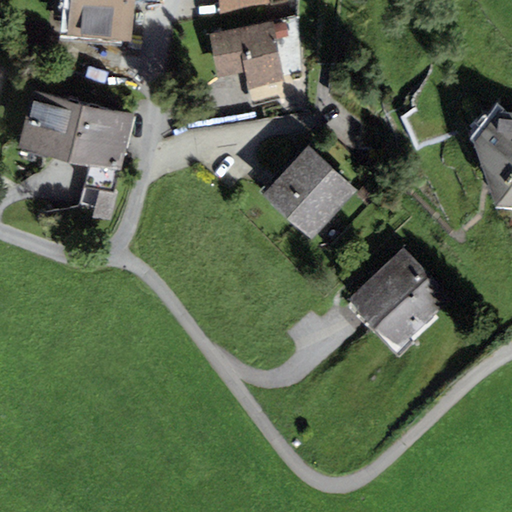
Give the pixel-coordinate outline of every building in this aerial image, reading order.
[(70,0),(67,35),(131,41),(134,0),(70,0)] [(237,0),(237,9),(268,3),(268,0),(237,0)] [(272,20),(208,33),(218,77),(244,72),(248,89),(286,81),(272,20)] [(135,113),(32,89),(17,147),(23,149),(21,157),(45,163),(47,154),(89,165),(84,185),(99,188),(115,192),(135,113)] [(511,111),(499,110),(475,142),(495,206),(511,207),(511,111)] [(308,145),(262,194),(311,239),(357,189),(308,145)] [(115,192),(99,188),(92,217),(110,222),(117,193),(115,192)] [(362,188),(356,194),(366,204),(372,199),(362,188)] [(78,206),(57,210),(62,236),(83,232),(78,206)] [(403,247),(346,299),(373,328),(402,346),(451,300),(403,247)]
